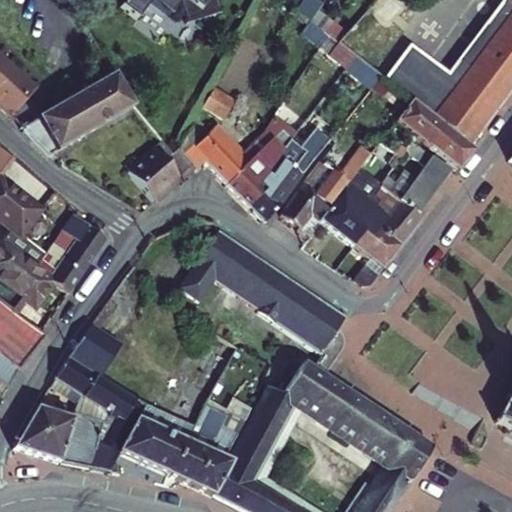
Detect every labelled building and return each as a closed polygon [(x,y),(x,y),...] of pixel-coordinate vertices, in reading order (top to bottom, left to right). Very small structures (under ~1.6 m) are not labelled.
[(0,0),(0,111),(17,126),(42,101),(0,65),(0,0)] [(127,0),(116,14),(134,27),(147,9),(167,24),(176,11),(183,30),(218,19),(211,0),(127,0)] [(511,12),(496,32),(424,124),(435,133),(462,153),(511,90),(511,0),(507,6),(511,10),(511,12)] [(424,124),(496,32),(466,8),(408,81),(422,92),(409,111),(424,124)] [(348,34),(333,51),(405,108),(409,111),(422,92),(408,81),(348,34)] [(124,117),(102,85),(22,132),(52,157),(124,117)] [(215,85),(203,106),(223,118),(235,97),(215,85)] [(419,155),(435,133),(424,124),(409,111),(405,108),(387,131),(419,155)] [(251,163),(242,154),(237,159),(213,136),(205,143),(190,130),(172,161),(189,177),(192,180),(200,170),(222,192),(251,163)] [(435,133),(419,155),(454,180),(470,159),(462,153),(435,133)] [(390,138),(383,134),(375,147),(381,150),(390,138)] [(398,151),(389,145),(386,152),(395,157),(398,151)] [(277,165),(250,147),(242,154),(251,163),(222,192),(245,216),(255,203),(254,193),(263,181),(277,165)] [(189,177),(172,161),(170,159),(168,162),(162,168),(151,154),(124,176),(149,209),(189,177)] [(422,171),(425,168),(412,158),(407,164),(422,171)] [(0,231),(16,242),(18,244),(35,218),(0,194),(0,193),(14,173),(0,164),(0,231)] [(306,170),(297,164),(291,173),(282,167),(268,185),(263,181),(254,193),(255,203),(245,216),(260,231),(306,170)] [(374,175),(361,166),(354,177),(360,181),(366,186),(374,175)] [(344,167),(332,185),(342,193),(354,177),(354,175),(344,167)] [(383,190),(378,195),(412,222),(444,180),(425,168),(422,171),(414,184),(407,179),(393,198),(383,190)] [(315,230),(349,256),(367,231),(362,228),(354,222),(360,213),(345,201),(360,181),(354,177),(342,193),(315,230)] [(305,243),(315,230),(342,193),(332,185),(320,200),(303,188),(278,223),(305,243)] [(378,195),(383,190),(378,186),(374,192),(378,195)] [(412,222),(378,195),(372,206),(376,209),(362,228),(367,231),(396,255),(417,226),(412,222)] [(102,246),(71,223),(54,247),(64,255),(54,269),(18,244),(16,242),(5,258),(47,288),(62,300),(102,246)] [(367,231),(349,256),(365,267),(349,287),(356,293),(367,292),(396,255),(367,231)] [(349,327),(217,242),(179,301),(198,314),(213,292),(316,363),(307,375),(322,385),(353,342),(353,334),(351,330),(349,327)] [(0,311),(5,315),(15,301),(28,309),(47,288),(5,258),(0,264),(0,311)] [(0,364),(10,373),(13,375),(40,343),(23,326),(21,329),(5,315),(0,311),(0,364)] [(85,333),(61,366),(96,388),(116,356),(85,333)] [(114,458),(160,483),(196,413),(230,361),(202,342),(164,397),(130,378),(117,400),(141,415),(114,458)] [(0,393),(4,397),(13,375),(10,373),(0,364),(0,393)] [(114,458),(141,415),(96,388),(61,366),(50,384),(78,402),(67,428),(31,413),(7,454),(99,480),(114,458)] [(405,488),(426,457),(322,385),(307,375),(300,369),(294,376),(291,375),(275,401),(265,394),(229,446),(219,461),(199,501),(216,511),(388,511),(391,508),(367,493),(354,511),(276,511),(237,488),(291,412),(300,418),(381,472),(405,488)] [(493,431),(511,441),(511,384),(508,388),(511,389),(511,391),(503,409),(498,406),(496,410),(501,413),(493,427),(487,428),(488,432),(493,431)] [(160,483),(199,501),(219,461),(229,446),(225,441),(236,424),(220,413),(225,405),(213,398),(202,417),(196,413),(160,483)] [(297,511),(251,484),(300,418),(291,412),(237,488),(276,511),(354,511),(367,493),(359,487),(349,502),(342,511),(297,511)] [(367,493),(391,508),(405,488),(381,472),(367,493)]
